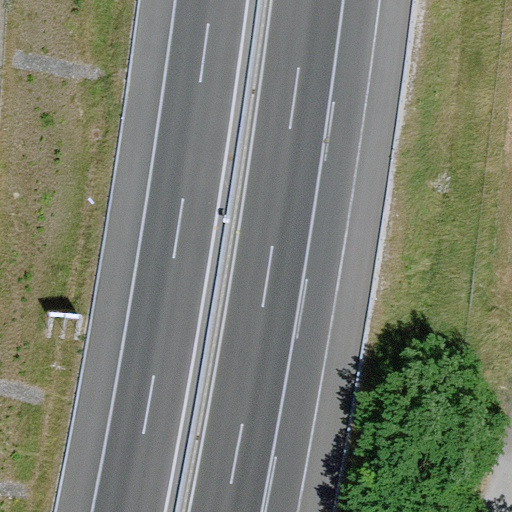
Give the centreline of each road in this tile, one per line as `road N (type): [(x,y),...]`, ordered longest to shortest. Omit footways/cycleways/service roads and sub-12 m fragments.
road 1 (motorway): [(210,0),(127,511)]
road 2 (motorway): [(224,511),(306,0)]
